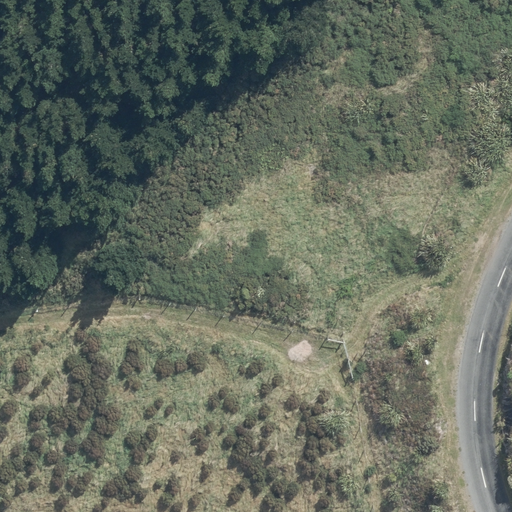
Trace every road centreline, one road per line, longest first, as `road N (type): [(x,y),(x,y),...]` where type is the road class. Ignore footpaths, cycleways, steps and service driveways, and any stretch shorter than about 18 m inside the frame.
road 1 (track): [(0,313),(168,291),(333,355),(376,282),(463,259),(503,270)]
road 2 (tertiary): [(494,511),(473,402),(489,312),(511,255)]
